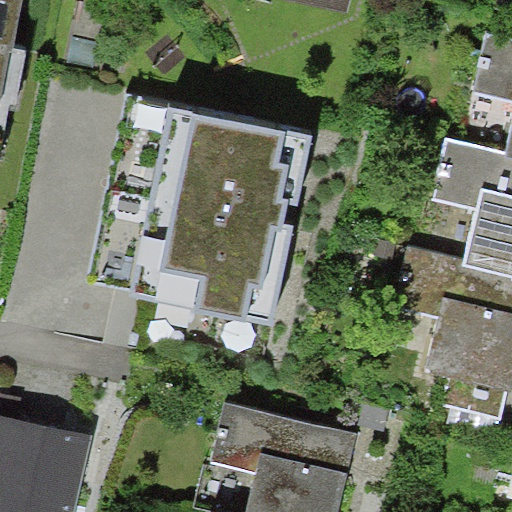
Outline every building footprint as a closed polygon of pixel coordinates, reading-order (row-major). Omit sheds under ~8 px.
[(0,0),(0,69),(12,0),(0,0)] [(511,32),(493,28),(479,90),(511,97),(511,32)] [(305,130),(131,95),(95,275),(269,310),(305,130)] [(511,150),(452,136),(437,198),(484,209),(472,258),(511,267),(511,150)] [(511,267),(472,258),(414,244),(399,306),(446,317),(434,367),(511,385),(511,267)] [(344,424),(229,396),(214,458),(261,469),(251,511),(336,511),(347,466),(334,463),(344,424)] [(0,511),(73,511),(92,434),(10,414),(0,454),(0,511)]
